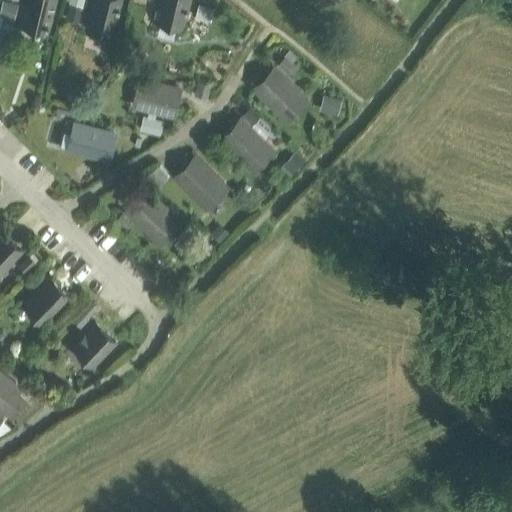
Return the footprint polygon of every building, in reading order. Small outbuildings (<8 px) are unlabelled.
[(56,0),(22,0),(17,26),(49,34),(56,0)] [(123,0),(89,0),(84,24),(116,32),(123,0)] [(190,0),(156,0),(151,21),(183,30),(190,0)] [(275,61),(288,71),(298,59),(285,49),(275,61)] [(298,92),(273,67),(254,86),(279,111),(298,92)] [(180,87),(140,78),(134,104),(173,113),(180,87)] [(139,127),(159,131),(162,117),(142,113),(139,127)] [(240,117),(221,137),(247,162),(266,142),(240,117)] [(103,129),(76,121),(73,133),(80,135),(76,149),(108,158),(113,138),(101,135),(103,129)] [(220,180),(194,155),(175,174),(201,199),(220,180)] [(173,216),(146,189),(127,209),(154,235),(173,216)] [(0,277),(25,252),(2,229),(0,230),(0,277)] [(48,274),(20,303),(44,326),(72,297),(48,274)] [(95,320),(70,346),(94,369),(119,342),(95,320)] [(18,385),(0,370),(0,404),(12,414),(24,398),(15,390),(18,385)] [(0,430),(8,421),(0,413),(0,430)]
